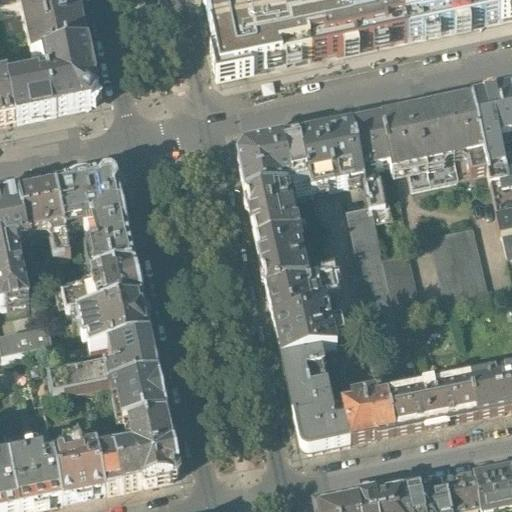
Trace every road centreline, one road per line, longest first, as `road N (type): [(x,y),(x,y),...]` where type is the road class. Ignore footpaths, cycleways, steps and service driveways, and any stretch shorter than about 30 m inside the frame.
road 1 (tertiary): [(202,129),(282,493)]
road 2 (tertiary): [(131,144),(211,507)]
road 3 (residential): [(202,129),(511,63)]
road 4 (residential): [(511,445),(282,493)]
road 5 (tertiary): [(102,0),(131,144)]
road 6 (residential): [(0,173),(131,144)]
road 7 (tertiary): [(174,0),(202,129)]
